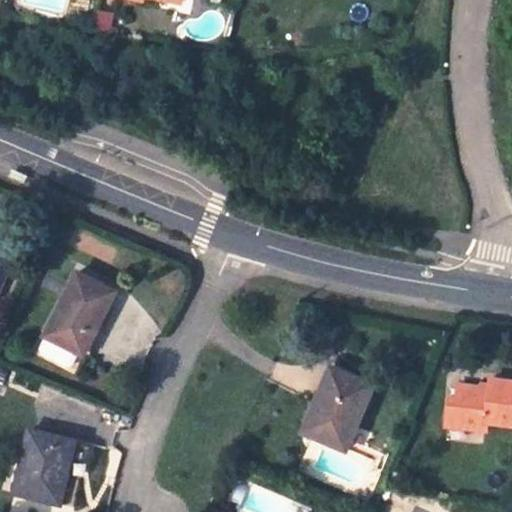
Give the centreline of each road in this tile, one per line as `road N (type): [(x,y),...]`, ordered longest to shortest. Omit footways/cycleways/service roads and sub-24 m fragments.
road 1 (secondary): [(511,296),(398,280),(234,238),(0,137)]
road 2 (residential): [(511,296),(480,190),(458,50),(471,0)]
